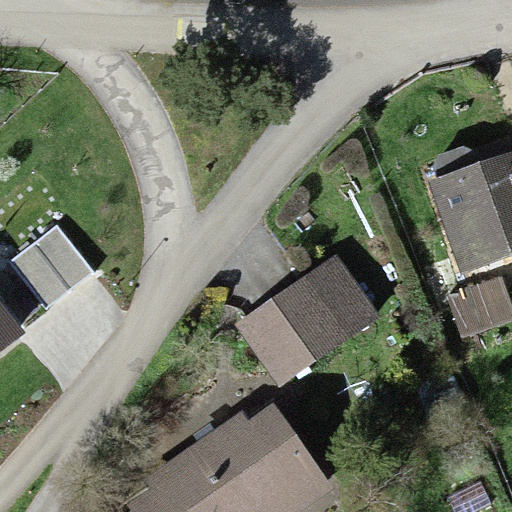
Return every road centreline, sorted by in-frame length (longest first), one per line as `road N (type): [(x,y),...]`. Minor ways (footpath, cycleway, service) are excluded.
road 1 (tertiary): [(360,36),(308,118),(168,284)]
road 2 (residential): [(168,284),(163,169),(116,35)]
road 3 (residential): [(360,36),(116,35)]
road 4 (tertiary): [(511,21),(360,36)]
road 5 (tertiary): [(168,284),(86,408)]
road 6 (tertiary): [(86,408),(0,499)]
